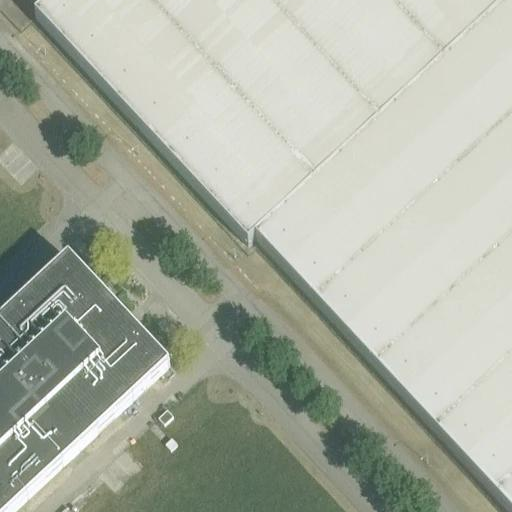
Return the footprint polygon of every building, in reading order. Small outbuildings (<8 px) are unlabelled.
[(511,0),(56,0),(42,14),(35,20),(248,249),(256,242),(511,2),(511,0)] [(511,511),(511,2),(256,242),(506,511),(511,511)] [(0,511),(16,511),(170,369),(69,261),(0,324),(0,511)] [(167,413),(158,422),(164,428),(173,420),(167,413)] [(171,442),(165,447),(171,454),(177,448),(171,442)]
